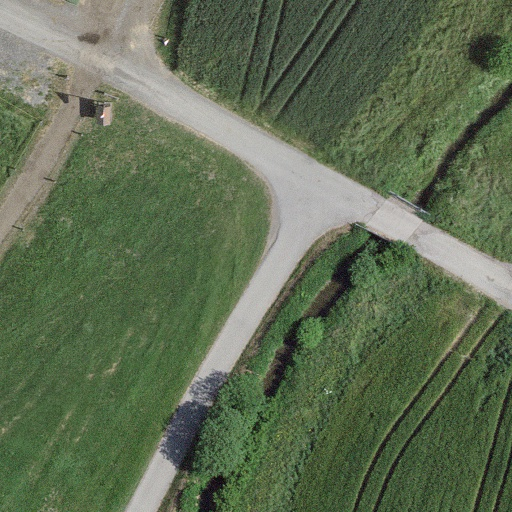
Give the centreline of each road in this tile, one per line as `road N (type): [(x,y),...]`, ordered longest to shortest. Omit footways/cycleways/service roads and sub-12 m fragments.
road 1 (residential): [(327,187),(206,384),(144,511)]
road 2 (residential): [(327,187),(0,16)]
road 3 (residential): [(511,283),(327,187)]
